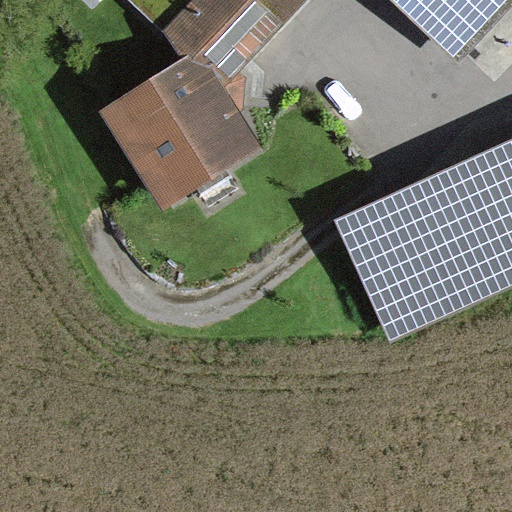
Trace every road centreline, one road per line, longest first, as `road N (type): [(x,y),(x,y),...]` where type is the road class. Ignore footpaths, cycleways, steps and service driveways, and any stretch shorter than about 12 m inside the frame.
road 1 (track): [(85,207),(140,291),(208,314),(511,95)]
road 2 (track): [(85,207),(43,100),(0,59)]
